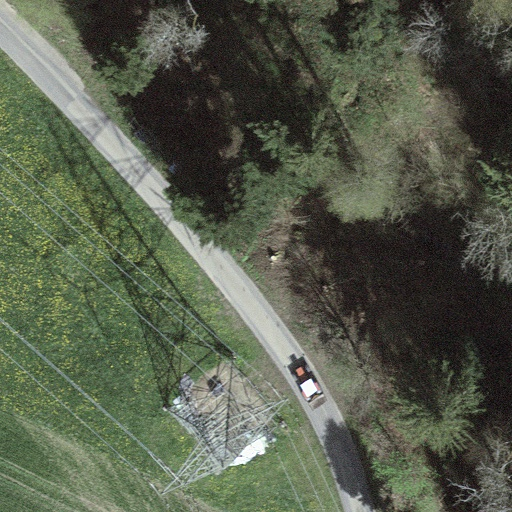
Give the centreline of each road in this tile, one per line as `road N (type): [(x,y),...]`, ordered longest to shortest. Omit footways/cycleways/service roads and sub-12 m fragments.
road 1 (unclassified): [(362,511),(332,431),(264,321),(0,21)]
road 2 (track): [(200,0),(264,321)]
